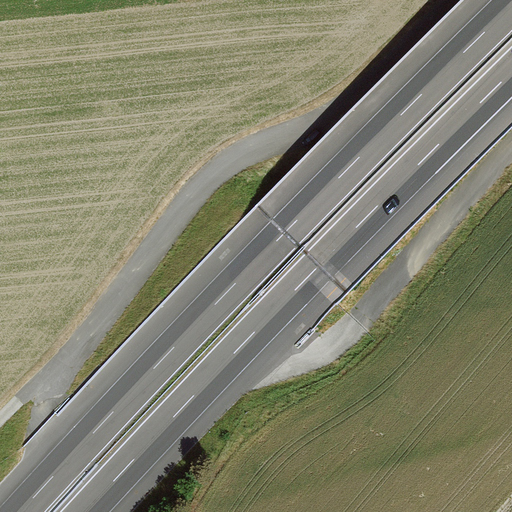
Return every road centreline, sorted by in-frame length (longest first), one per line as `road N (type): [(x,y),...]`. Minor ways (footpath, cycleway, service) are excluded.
road 1 (motorway): [(511,5),(283,232),(20,511)]
road 2 (motorway): [(84,511),(511,75)]
road 3 (track): [(0,419),(57,374),(218,167),(325,122)]
road 4 (track): [(511,150),(336,340),(311,356),(284,358),(246,340)]
road 5 (track): [(451,0),(325,122)]
